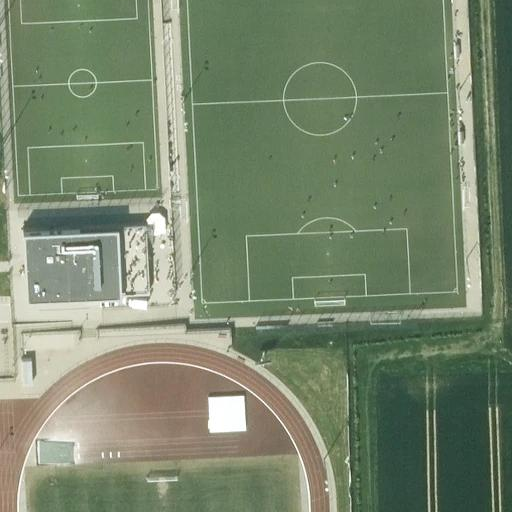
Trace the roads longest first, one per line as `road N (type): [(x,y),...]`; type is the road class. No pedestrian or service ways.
road 1 (track): [(511,372),(365,377)]
road 2 (track): [(368,511),(365,377)]
